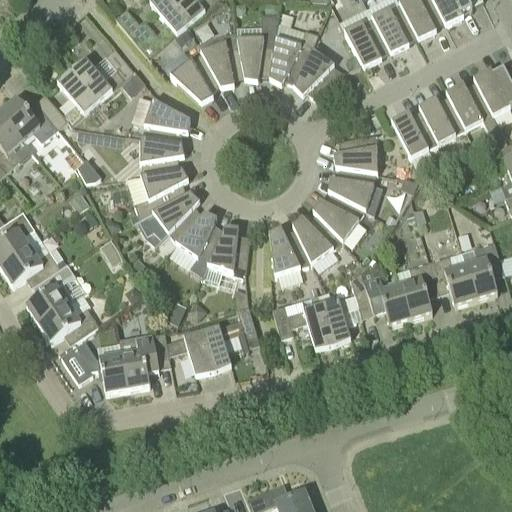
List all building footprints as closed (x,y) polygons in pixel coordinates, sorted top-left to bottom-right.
[(149,65),(185,34),(190,29),(165,0),(158,0),(149,10),(168,31),(150,47),(139,35),(130,43),(149,65)] [(220,0),(204,0),(196,7),(189,0),(165,0),(190,29),(222,2),(220,0)] [(433,34),(443,29),(427,0),(417,0),(416,1),(416,0),(398,9),(416,43),(417,47),(436,38),(433,34)] [(471,14),(470,12),(463,0),(427,0),(443,29),(445,32),(463,24),(461,20),(471,14)] [(416,43),(398,9),(394,1),(384,6),(388,15),(371,24),(388,58),(390,61),(408,53),(406,48),(416,43)] [(258,83),(270,83),(275,45),(279,22),(263,22),(263,45),(236,46),(243,84),(244,88),(257,90),(258,83)] [(379,63),(388,58),(371,24),(371,25),(361,30),(361,29),(343,38),(361,71),(359,71),(360,72),(361,72),(363,75),(381,67),(379,63)] [(284,87),(295,91),(312,56),(318,42),(305,38),(301,53),(275,45),(270,83),(269,87),(281,93),(284,87)] [(243,84),(236,46),(235,40),(225,42),(225,41),(197,51),(200,59),(201,60),(219,93),(221,96),(234,94),(233,88),(243,84)] [(98,109),(134,78),(115,56),(106,64),(116,76),(103,87),(85,66),(70,76),(98,109)] [(307,100),(317,107),(344,79),(312,56),(295,91),(293,94),(302,104),(307,100)] [(210,100),(219,93),(201,60),(192,67),(191,66),(170,83),(201,112),(213,105),(210,100)] [(473,86),(475,89),(492,122),(492,123),(510,113),(509,113),(511,111),(511,91),(503,74),(492,80),(490,75),(473,86)] [(72,132),(84,121),(98,109),(70,76),(57,90),(75,111),(63,122),(48,105),(38,113),(57,135),(67,127),(72,132)] [(133,100),(144,90),(136,80),(125,89),(133,100)] [(482,127),(492,122),(475,89),(465,94),(463,90),(445,100),(447,103),(465,136),(465,137),(482,128),(482,127)] [(141,145),(178,150),(182,140),(188,141),(190,127),(153,108),(139,103),(130,129),(144,133),(145,134),(141,145)] [(455,141),(465,136),(447,103),(438,108),(435,104),(418,114),(420,118),(437,150),(438,151),(455,142),(455,141)] [(41,149),(57,135),(38,113),(30,121),(16,105),(0,119),(0,121),(23,147),(32,139),(41,149)] [(428,156),(437,150),(420,118),(410,123),(408,118),(391,128),(393,132),(392,133),(392,134),(393,133),(410,166),(428,156)] [(0,173),(6,180),(22,166),(13,156),(23,147),(0,121),(0,173)] [(335,175),(339,176),(376,181),(377,181),(376,142),(338,148),(339,161),(333,162),(335,175)] [(141,182),(178,177),(178,165),(184,164),(182,151),(178,150),(141,145),(140,144),(140,171),(141,171),(141,182)] [(511,188),(511,187),(511,150),(486,161),(495,181),(507,176),(511,188)] [(88,166),(79,176),(87,190),(97,188),(103,184),(88,166)] [(153,220),(186,201),(183,191),(188,188),(182,176),(178,177),(141,182),(140,183),(148,207),(135,211),(140,227),(153,220)] [(328,199),(331,201),(358,214),(365,218),(374,192),(372,192),(376,181),(339,176),(335,186),(329,186),(328,199)] [(511,224),(511,223),(511,187),(511,188),(511,187),(511,188),(501,193),(505,204),(504,204),(511,224)] [(169,240),(176,249),(202,222),(195,213),(199,209),(190,200),(186,201),(153,220),(140,227),(139,228),(146,243),(157,252),(168,241),(169,240)] [(313,219),(316,222),(337,243),(342,249),(359,227),(353,224),(358,214),(331,201),(324,210),(319,207),(313,219)] [(0,274),(1,275),(30,255),(23,244),(34,237),(26,224),(33,219),(29,215),(5,231),(0,234),(0,237),(5,245),(0,248),(0,274)] [(190,276),(201,283),(223,237),(214,231),(217,225),(204,220),(202,222),(176,249),(175,251),(198,266),(190,276)] [(292,233),(294,237),(311,270),(311,271),(333,256),(329,251),(337,243),(316,222),(306,228),(302,224),(292,233)] [(222,276),(245,283),(250,245),(238,242),(238,235),(225,234),(223,237),(201,283),(201,284),(219,289),(222,276)] [(300,274),(311,270),(294,237),(283,240),(281,235),(269,241),(269,245),(274,283),(300,275),(300,274)] [(109,260),(118,255),(111,244),(102,249),(109,260)] [(465,271),(476,306),(497,299),(491,280),(502,276),(494,248),(473,255),(477,268),(465,271)] [(36,292),(61,275),(67,271),(64,265),(57,270),(49,258),(38,266),(30,255),(1,275),(13,294),(30,282),(36,292)] [(454,312),(476,306),(465,271),(453,275),(449,262),(429,268),(437,296),(448,293),(454,312)] [(130,274),(142,285),(151,276),(139,265),(130,274)] [(400,291),(411,326),(432,319),(426,300),(437,296),(429,268),(408,274),(412,288),(400,291)] [(39,331),(69,312),(76,307),(65,291),(76,283),(67,271),(61,275),(36,292),(43,302),(26,313),(39,331)] [(389,332),(411,326),(400,291),(399,292),(388,295),(386,289),(377,291),(375,285),(363,288),(372,316),(383,313),(389,332)] [(350,346),(342,320),(359,315),(360,320),(372,316),(363,288),(352,292),(355,302),(332,309),(329,300),(319,303),(333,354),(350,346)] [(247,299),(246,299),(234,296),(237,319),(249,315),(247,299)] [(315,357),(333,354),(319,303),(310,306),(312,315),(287,323),(284,313),(272,317),(281,345),(293,341),(291,335),(307,330),(315,357)] [(70,351),(74,348),(99,332),(87,314),(76,322),(69,312),(39,331),(51,350),(64,342),(70,351)] [(245,345),(257,342),(249,315),(237,319),(240,327),(201,339),(214,380),(231,373),(223,346),(243,340),(245,345)] [(146,372),(158,370),(170,368),(169,363),(167,350),(165,339),(119,347),(121,361),(128,396),(150,392),(146,372)] [(196,384),(214,380),(201,339),(167,350),(169,363),(188,357),(196,384)] [(106,401),(128,396),(121,361),(83,368),(78,361),(68,367),(82,388),(93,381),(91,378),(101,376),(106,401)] [(277,511),(309,511),(304,499),(290,504),(284,490),(247,506),(249,511),(271,511),(276,510),(277,511)]
